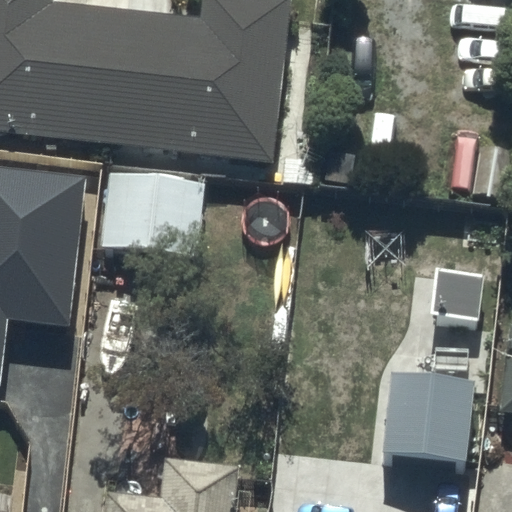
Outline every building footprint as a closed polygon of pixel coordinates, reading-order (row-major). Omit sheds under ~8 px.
[(58,0),(0,0),(0,135),(282,162),(297,0),(207,0),(206,17),(59,3),(58,0)] [(87,175),(0,164),(0,366),(6,319),(69,326),(87,175)] [(207,184),(99,177),(95,248),(202,255),(207,184)] [(485,272),(436,269),(433,321),(482,324),(485,272)] [(511,325),(508,325),(500,413),(511,413),(511,325)] [(79,332),(22,326),(19,348),(8,347),(6,370),(18,371),(6,468),(62,475),(79,332)] [(477,381),(392,374),(385,459),(469,467),(477,381)] [(164,501),(112,495),(110,511),(239,511),(246,468),(170,458),(164,501)]
